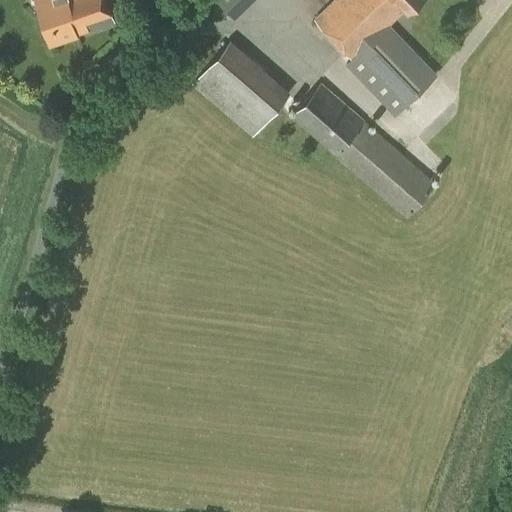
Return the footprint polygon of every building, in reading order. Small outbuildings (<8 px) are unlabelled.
[(34,0),(49,45),(78,36),(77,33),(114,22),(106,0),(34,0)] [(154,18),(176,0),(138,0),(137,2),(154,18)] [(219,0),(231,12),(234,14),(248,0),(219,0)] [(407,12),(418,0),(332,0),(314,18),(350,58),(345,64),(395,115),(437,74),(390,25),(404,9),(407,12)] [(253,136),(290,92),(230,39),(191,83),(253,136)] [(406,216),(436,183),(363,118),(364,118),(321,82),(290,114),(334,152),(406,216)]
